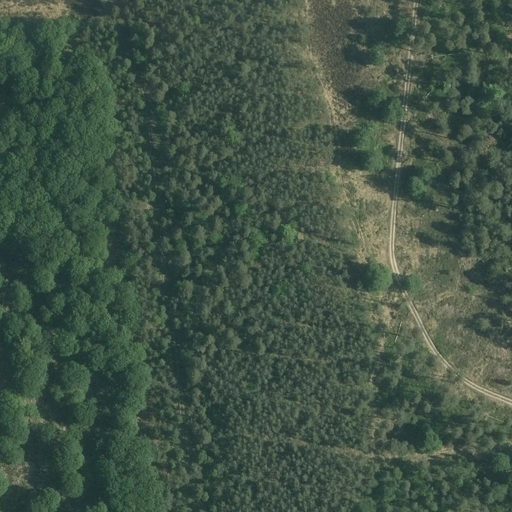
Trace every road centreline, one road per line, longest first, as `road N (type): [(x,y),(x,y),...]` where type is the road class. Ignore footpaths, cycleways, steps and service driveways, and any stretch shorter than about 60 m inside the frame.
road 1 (track): [(100,0),(141,97),(190,511)]
road 2 (track): [(415,0),(391,231),(394,278),(453,371),(511,403)]
